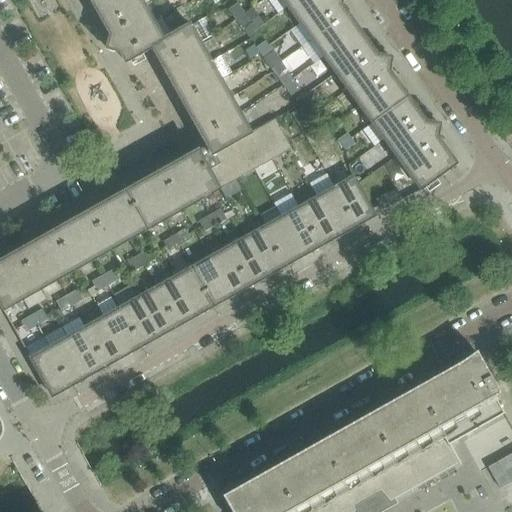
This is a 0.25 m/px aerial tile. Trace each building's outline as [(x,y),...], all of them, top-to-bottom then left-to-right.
[(110,0),(90,0),(95,9),(110,0)] [(164,42),(154,24),(144,6),(154,0),(110,0),(95,9),(112,40),(109,42),(109,43),(108,45),(108,48),(109,50),(111,51),(114,51),(115,53),(118,50),(126,64),(152,49),(164,42)] [(359,31),(339,4),(342,1),(341,0),(281,0),(323,57),(359,31)] [(245,13),(238,4),(229,11),(235,20),(245,13)] [(253,24),(245,13),(235,20),(243,31),(253,24)] [(183,211),(201,201),(219,190),(213,179),(211,175),(222,169),(220,166),(224,163),(220,156),(217,152),(250,134),(241,116),(231,99),(220,80),(210,62),(200,44),(191,27),(164,42),(152,49),(161,65),(175,88),(182,102),(195,126),(202,138),(207,147),(198,152),(184,160),(162,172),(148,180),(125,193),(113,200),(90,212),(76,220),(55,232),(41,240),(18,253),(5,260),(0,262),(0,304),(4,311),(22,301),(40,291),(58,281),(76,271),(94,261),(112,251),(130,241),(148,231),(166,221),(183,211)] [(407,98),(387,71),(387,70),(390,67),(389,66),(391,64),(391,61),(390,59),(387,58),(385,58),(384,58),(383,57),(380,60),(359,31),(323,57),(371,123),(407,98)] [(279,65),(273,57),(267,61),(273,69),(279,65)] [(294,82),(286,70),(276,77),(285,89),(294,82)] [(309,95),(298,80),(295,83),(294,82),(285,89),(295,104),(309,95)] [(435,136),(439,134),(438,132),(439,130),(439,127),(437,125),(434,124),(432,125),(431,125),(430,124),(427,126),(407,98),(371,123),(408,175),(421,192),(425,189),(425,188),(456,165),(435,136)] [(283,134),(275,120),(269,123),(272,127),(277,137),(283,134)] [(277,137),(272,127),(266,130),(272,141),(277,137)] [(272,141),(266,130),(260,134),(266,144),(272,141)] [(266,144),(260,134),(254,137),(260,147),(266,144)] [(340,146),(350,138),(348,134),(337,142),(340,146)] [(260,147),(254,137),(249,140),(254,150),(260,147)] [(292,150),(286,138),(280,141),(287,153),(290,151),(292,150)] [(345,152),(355,145),(350,138),(340,146),(345,152)] [(254,150),(249,140),(243,143),(249,154),(254,150)] [(287,153),(280,141),(274,144),(281,156),(287,153)] [(249,154),(243,143),(237,146),(243,157),(249,154)] [(281,156),(274,144),(269,147),(275,159),(281,156)] [(243,157),(237,146),(231,150),(237,160),(243,157)] [(275,159),(269,147),(263,151),(270,162),(272,161),(275,159)] [(237,160),(231,150),(225,153),(232,163),(237,160)] [(270,162),(263,151),(258,154),(264,165),(270,162)] [(232,163),(225,153),(220,156),(224,163),(226,167),(228,166),(232,163)] [(264,165),(258,154),(252,157),(259,168),(264,165)] [(259,168),(252,157),(246,160),(253,172),(259,168)] [(253,172),(246,160),(241,163),(247,175),(253,172)] [(247,175),(241,163),(235,166),(242,178),(247,175)] [(242,178),(235,166),(230,169),(236,181),(237,181),(242,178)] [(236,181),(230,169),(224,172),(231,184),(236,181)] [(231,184),(224,172),(218,176),(225,187),(231,184)] [(225,187),(218,176),(213,179),(219,190),(220,190),(225,187)] [(368,204),(357,185),(353,179),(334,189),(355,227),(375,217),(368,204)] [(355,227),(334,189),(317,199),(339,237),(355,227)] [(382,212),(403,201),(397,190),(376,201),(379,207),(382,212)] [(339,237),(317,199),(299,209),(320,247),(339,237)] [(320,247),(299,209),(281,219),(302,257),(320,247)] [(213,222),(224,216),(221,211),(210,217),(213,222)] [(216,228),(227,221),(224,216),(213,222),(216,228)] [(202,227),(213,222),(210,217),(200,223),(202,227)] [(302,257),(281,219),(264,229),(285,267),(302,257)] [(216,228),(213,222),(202,227),(206,234),(216,228)] [(285,267),(264,229),(246,239),(268,277),(285,267)] [(178,242),(188,236),(185,231),(175,237),(178,242)] [(181,247),(191,242),(188,236),(178,242),(181,247)] [(166,248),(178,242),(175,237),(164,243),(166,248)] [(268,277),(246,239),(228,249),(249,287),(268,277)] [(170,254),(181,247),(178,242),(166,248),(170,254)] [(249,287),(228,249),(210,259),(231,297),(249,287)] [(142,262),(153,256),(149,250),(139,256),(142,262)] [(130,268),(142,262),(139,256),(127,263),(130,268)] [(144,267),(156,261),(153,256),(142,262),(144,267)] [(231,297),(210,259),(193,269),(213,307),(231,297)] [(126,278),(144,267),(142,262),(130,268),(123,272),(126,278)] [(213,307),(193,269),(174,279),(196,317),(213,307)] [(105,282),(116,276),(113,271),(103,277),(105,282)] [(108,288),(119,281),(116,276),(105,282),(108,288)] [(94,288),(105,282),(103,277),(91,283),(94,287),(94,288)] [(196,317),(174,279),(156,289),(177,327),(196,317)] [(98,294),(108,288),(105,282),(94,288),(98,294)] [(87,291),(86,292),(86,293),(90,298),(91,298),(98,294),(94,288),(94,287),(87,291)] [(177,327),(156,289),(138,299),(160,337),(177,327)] [(70,302),(81,296),(78,291),(67,297),(70,302)] [(73,307),(84,301),(81,296),(70,302),(73,307)] [(59,309),(70,302),(67,297),(56,303),(59,309)] [(160,337),(138,299),(120,310),(141,348),(160,337)] [(61,314),(73,307),(70,302),(59,309),(61,314)] [(34,322),(45,316),(42,310),(31,317),(34,322)] [(141,348),(120,310),(103,319),(124,357),(141,348)] [(37,328),(48,321),(45,316),(34,322),(37,328)] [(34,322),(31,317),(22,322),(25,327),(34,322)] [(124,357),(103,319),(85,329),(106,367),(124,357)] [(37,328),(34,322),(25,327),(28,333),(37,328)] [(106,367),(85,329),(67,339),(88,377),(106,367)] [(88,377),(67,339),(50,349),(71,387),(88,377)] [(71,387),(50,349),(31,359),(52,397),(71,387)] [(436,478),(436,477),(458,464),(459,465),(461,464),(450,445),(504,415),(495,398),(500,395),(477,355),(224,497),(232,511),(354,511),(353,507),(381,491),(391,502),(410,491),(411,492),(412,491),(411,490),(434,477),(435,479),(436,478)] [(511,483),(511,454),(488,468),(500,490),(511,483)]
